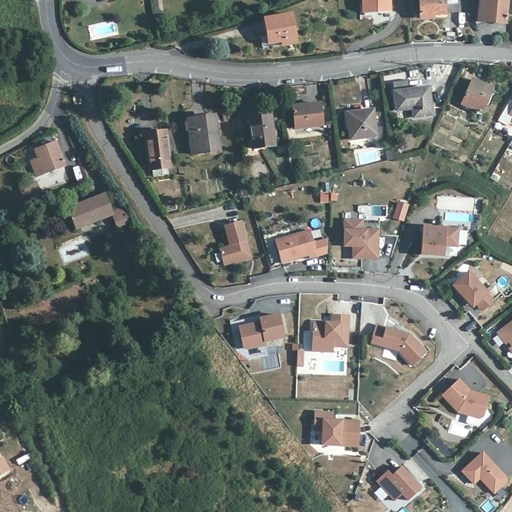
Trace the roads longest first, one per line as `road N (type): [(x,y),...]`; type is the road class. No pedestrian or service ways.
road 1 (residential): [(89,67),(92,116),(203,295),(305,284),(391,294),(426,309),(454,346),(391,413),(399,421)]
road 2 (residential): [(511,54),(427,52),(283,72),(166,61),(89,67)]
road 3 (residential): [(64,58),(45,125),(0,149)]
